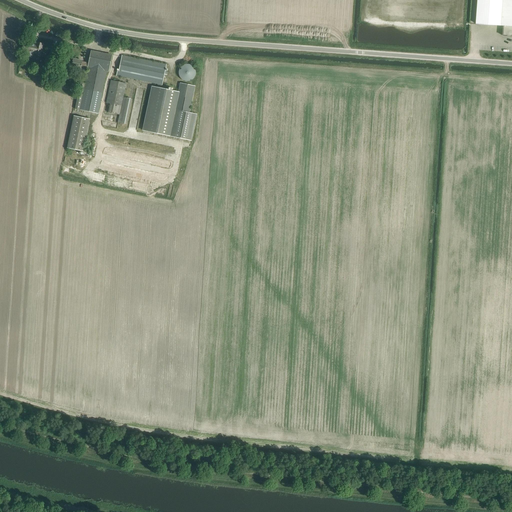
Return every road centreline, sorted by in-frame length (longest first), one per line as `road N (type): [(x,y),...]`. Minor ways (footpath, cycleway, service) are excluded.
road 1 (track): [(0,420),(163,460),(511,499)]
road 2 (unclassified): [(511,63),(162,39),(108,31),(19,0)]
